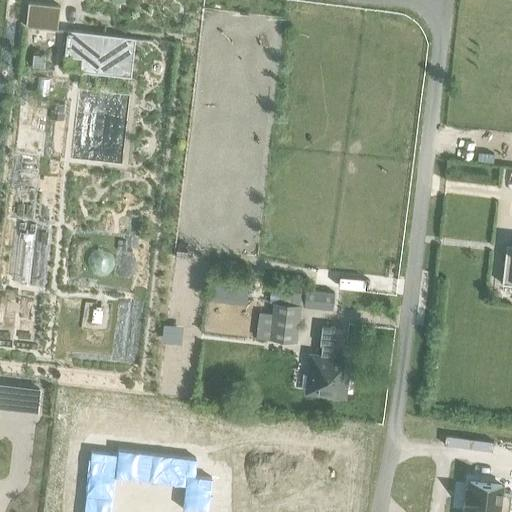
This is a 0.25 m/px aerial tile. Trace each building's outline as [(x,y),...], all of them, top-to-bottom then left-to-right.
[(57,30),(60,6),(28,2),(26,26),(57,30)] [(135,37),(67,30),(64,56),(81,58),(79,71),(130,77),(135,37)] [(511,255),(504,254),(501,284),(511,285),(511,255)] [(215,282),(212,300),(244,304),(246,286),(215,282)] [(305,290),(304,306),(331,309),(333,293),(305,290)] [(260,314),(257,338),(269,339),(291,341),(295,305),(273,303),(272,315),(260,314)] [(334,346),(336,346),(338,328),(322,326),(320,344),(322,344),(321,357),(312,356),(308,391),(328,393),(328,396),(338,397),(338,394),(342,395),(344,376),(347,376),(348,367),(346,367),(346,360),(333,359),(334,346)] [(111,511),(115,479),(184,487),(181,511),(208,511),(212,480),(194,478),(196,462),(116,453),(116,460),(89,456),(82,511),(111,511)] [(463,504),(467,505),(466,511),(508,511),(510,493),(501,492),(501,485),(470,481),(469,489),(465,489),(463,504)]
